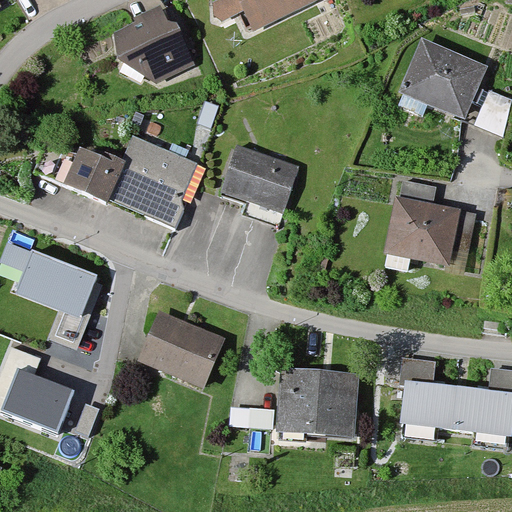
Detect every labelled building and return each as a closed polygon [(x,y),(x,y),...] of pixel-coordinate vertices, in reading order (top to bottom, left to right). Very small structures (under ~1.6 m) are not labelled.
[(227,0),(209,10),(217,27),(239,16),(250,38),(318,3),(316,0),(227,0)] [(111,71),(156,90),(191,72),(160,12),(130,28),(132,30),(110,41),(111,71)] [(395,96),(462,125),(484,73),(418,44),(395,96)] [(104,208),(171,236),(182,211),(176,209),(193,169),(128,142),(115,172),(75,154),(58,194),(102,213),(104,208)] [(215,199),(280,218),(295,169),(230,150),(215,199)] [(378,260),(442,273),(454,216),(389,203),(378,260)] [(97,282),(7,247),(0,264),(0,265),(25,275),(15,299),(59,316),(48,342),(78,354),(104,289),(95,285),(97,282)] [(133,368),(200,395),(221,344),(154,317),(133,368)] [(41,363),(11,351),(0,380),(0,415),(57,438),(73,396),(33,381),(41,363)] [(399,389),(429,393),(432,368),(398,364),(395,389),(399,389)] [(355,379),(276,375),(272,440),(351,445),(355,379)] [(484,399),(511,402),(511,378),(487,375),(484,399)] [(429,393),(399,389),(394,432),(452,439),(457,396),(429,393)] [(511,428),(511,402),(484,399),(457,396),(452,439),(510,446),(511,428)] [(88,406),(78,430),(91,435),(101,411),(88,406)]
